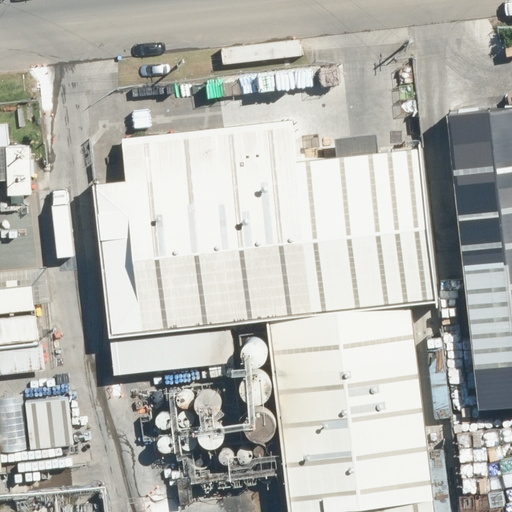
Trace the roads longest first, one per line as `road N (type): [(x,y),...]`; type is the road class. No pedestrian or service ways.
road 1 (unknown): [(53,24),(86,348),(146,511)]
road 2 (unclassified): [(0,30),(258,0)]
